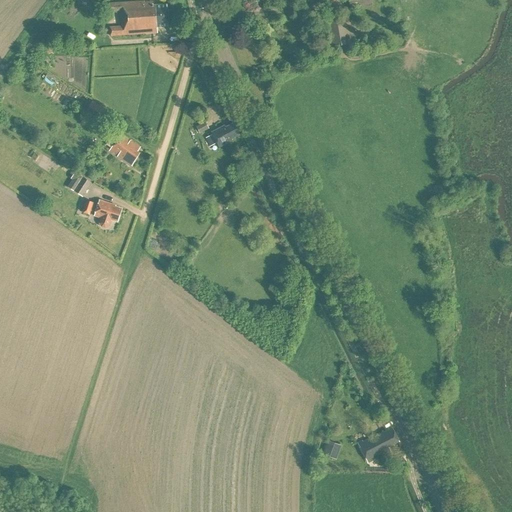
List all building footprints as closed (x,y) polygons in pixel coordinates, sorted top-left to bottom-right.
[(371,0),(348,0),(349,9),(372,6),(371,0)] [(108,4),(109,12),(121,12),(122,26),(110,27),(110,36),(157,33),(157,27),(168,26),(167,5),(153,6),(152,2),(144,2),(144,1),(108,4)] [(327,21),(332,48),(350,44),(345,18),(327,21)] [(93,101),(85,113),(103,124),(110,112),(93,101)] [(206,122),(196,127),(200,134),(209,129),(206,122)] [(224,126),(211,133),(212,135),(206,138),(211,147),(217,143),(220,148),(233,142),(232,140),(240,136),(234,124),(225,128),(224,126)] [(138,153),(141,148),(121,135),(110,152),(132,166),(140,154),(138,153)] [(74,192),(82,197),(92,183),(83,178),(74,192)] [(94,216),(101,219),(99,224),(101,227),(105,228),(109,227),(111,220),(117,222),(122,209),(115,207),(116,206),(99,201),(97,205),(93,204),(93,203),(86,201),(82,213),(89,215),(90,211),(95,213),(94,216)] [(386,449),(400,442),(393,429),(375,438),(374,436),(359,444),(369,463),(389,453),(386,449)] [(333,459),(339,445),(328,441),(323,455),(333,459)]
